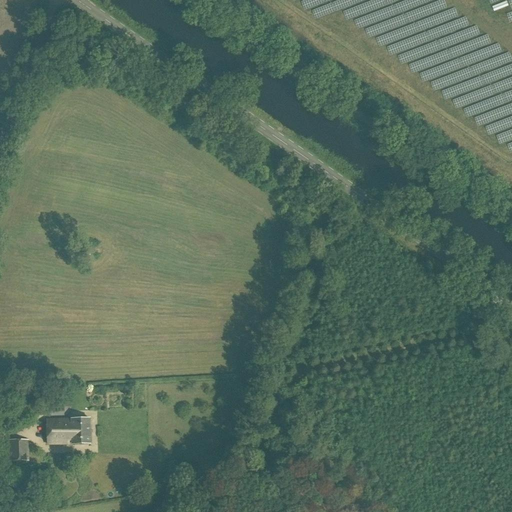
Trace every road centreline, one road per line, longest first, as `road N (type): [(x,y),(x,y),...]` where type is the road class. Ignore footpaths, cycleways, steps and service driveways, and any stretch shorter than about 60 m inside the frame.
road 1 (secondary): [(511,309),(75,0)]
road 2 (unclassified): [(0,136),(54,0)]
